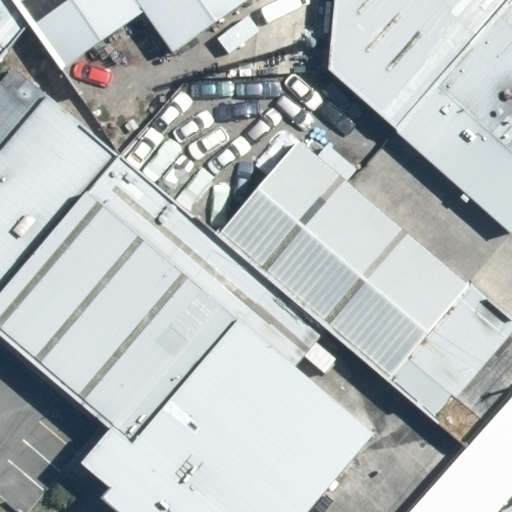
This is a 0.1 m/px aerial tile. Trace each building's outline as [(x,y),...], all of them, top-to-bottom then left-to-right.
[(0,0),(0,66),(32,29),(12,0),(0,0)] [(135,0),(12,0),(32,29),(64,74),(148,17),(135,0)] [(135,0),(148,17),(175,57),(257,0),(135,0)] [(511,0),(339,0),(333,74),(511,236),(511,0)] [(0,299),(118,161),(119,160),(15,72),(0,90),(0,299)] [(511,335),(511,313),(301,145),(221,237),(331,329),(436,417),(455,395),(459,398),(511,335)] [(221,237),(119,160),(118,161),(0,299),(0,331),(114,429),(86,462),(115,487),(106,497),(123,511),(310,511),(377,433),(300,366),(331,329),(221,237)]
